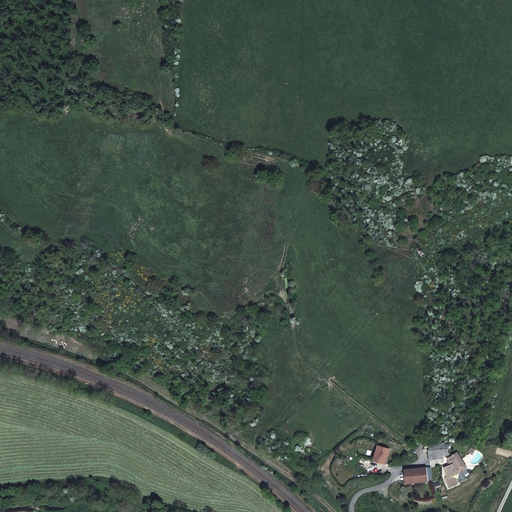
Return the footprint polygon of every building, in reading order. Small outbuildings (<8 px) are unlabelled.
[(445,449),(444,442),(429,444),(430,451),(445,449)] [(390,449),(378,446),(374,461),(385,464),(390,449)] [(430,451),(429,451),(430,460),(448,457),(447,449),(445,449),(430,451)] [(467,468),(458,453),(450,457),(459,472),(467,468)] [(450,465),(444,468),(448,477),(457,473),(459,472),(450,457),(448,459),(450,465)] [(427,467),(405,470),(407,484),(428,481),(427,467)] [(454,475),(448,477),(446,478),(449,487),(457,484),(454,475)]
